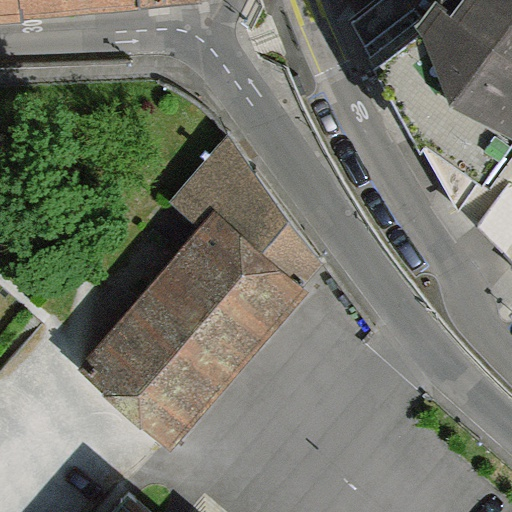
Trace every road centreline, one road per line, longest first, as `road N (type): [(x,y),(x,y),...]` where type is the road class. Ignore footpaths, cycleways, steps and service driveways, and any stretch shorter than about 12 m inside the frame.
road 1 (residential): [(511,425),(415,344),(221,47)]
road 2 (residential): [(511,324),(459,277),(365,135),(306,0)]
road 3 (residential): [(221,47),(177,32),(0,40)]
